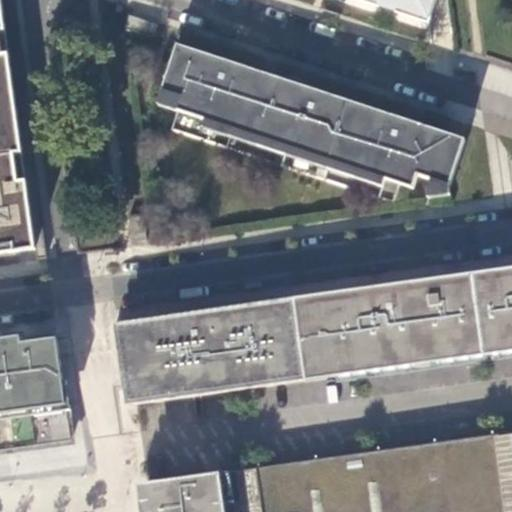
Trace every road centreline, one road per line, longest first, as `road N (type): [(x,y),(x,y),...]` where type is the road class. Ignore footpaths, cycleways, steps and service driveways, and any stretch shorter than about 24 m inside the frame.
road 1 (residential): [(511,230),(0,302)]
road 2 (residential): [(511,107),(182,0)]
